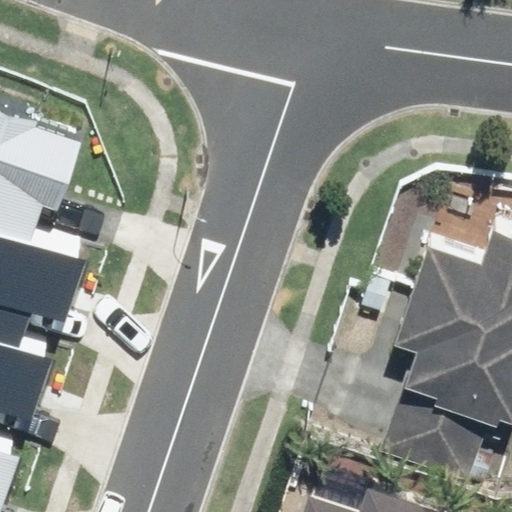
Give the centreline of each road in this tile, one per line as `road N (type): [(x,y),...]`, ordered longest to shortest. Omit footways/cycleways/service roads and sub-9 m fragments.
road 1 (residential): [(308,46),(147,511)]
road 2 (residential): [(511,65),(308,46)]
road 3 (residential): [(308,46),(171,0)]
